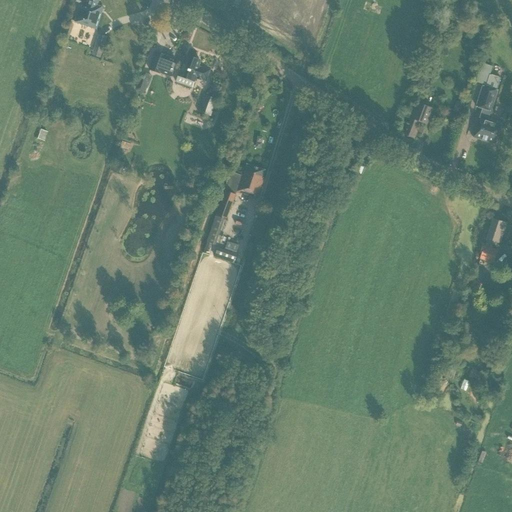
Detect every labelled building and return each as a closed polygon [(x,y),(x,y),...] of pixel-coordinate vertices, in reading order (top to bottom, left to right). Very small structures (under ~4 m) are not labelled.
[(96,29),(103,7),(97,5),(98,0),(96,0),(87,0),(85,7),(80,6),(74,22),(96,29)] [(458,25),(459,18),(452,16),(450,22),(458,25)] [(107,37),(99,34),(92,56),(100,58),(107,37)] [(170,76),(176,60),(163,55),(164,55),(155,52),(149,69),(157,72),(170,76)] [(198,66),(200,60),(188,56),(185,63),(182,62),(178,75),(194,81),(194,80),(196,80),(197,77),(205,80),(209,70),(198,66)] [(207,91),(217,95),(221,85),(211,81),(207,91)] [(494,144),(501,123),(488,119),(490,112),(491,112),(498,91),(482,86),(475,106),(482,108),(479,118),(478,118),(472,137),(494,144)] [(211,116),(217,99),(204,94),(198,111),(211,116)] [(452,111),(459,114),(463,104),(456,101),(452,111)] [(427,124),(433,109),(415,102),(411,111),(413,111),(410,118),(410,117),(404,134),(412,137),(413,134),(416,135),(421,121),(427,124)] [(453,124),(456,117),(446,114),(444,120),(453,124)] [(48,132),(41,129),(37,139),(45,141),(48,132)] [(260,183),(264,170),(247,164),(243,175),(241,175),(236,191),(257,198),(262,183),(260,183)] [(226,218),(230,209),(235,194),(225,191),(216,214),(226,218)] [(215,245),(224,218),(215,215),(206,242),(215,245)] [(500,242),(506,223),(493,219),(486,238),(487,238),(485,246),(484,245),(478,263),(487,266),(488,262),(492,263),(497,250),(491,248),(493,240),(500,242)] [(233,263),(236,254),(217,248),(214,257),(233,263)]
